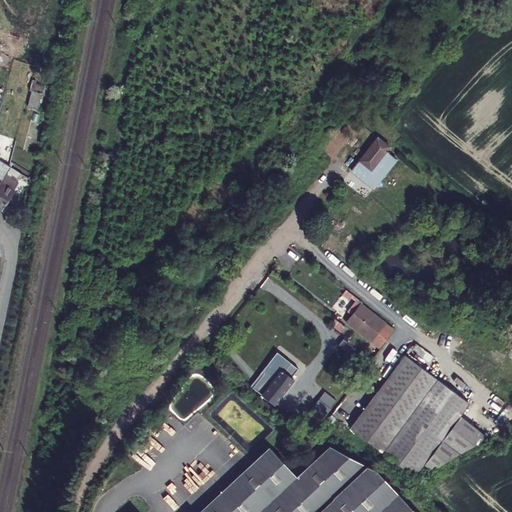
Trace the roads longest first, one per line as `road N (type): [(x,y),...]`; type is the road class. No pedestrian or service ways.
road 1 (unclassified): [(78,511),(120,423),(361,132)]
road 2 (track): [(361,132),(465,0)]
